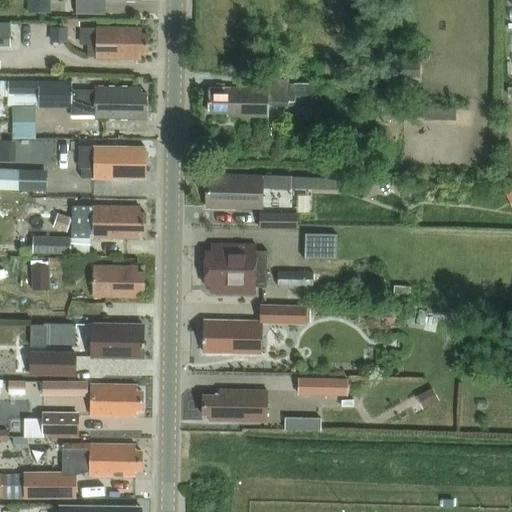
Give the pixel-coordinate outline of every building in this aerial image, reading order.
[(28,0),(29,14),(51,13),(50,0),(28,0)] [(76,0),(77,13),(105,13),(104,0),(76,0)] [(0,46),(10,47),(10,22),(0,22),(0,46)] [(68,42),(68,27),(51,27),(51,30),(21,29),(20,38),(51,39),(51,41),(68,42)] [(147,53),(147,34),(141,34),(142,28),(97,27),(96,58),(141,59),(141,53),(147,53)] [(391,62),(391,77),(419,77),(419,63),(391,62)] [(210,87),(209,113),(233,113),(233,116),(269,117),(269,100),(295,101),(295,96),(316,96),(316,83),(290,83),(290,79),(269,78),(269,89),(210,87)] [(0,81),(0,96),(9,96),(9,94),(9,81),(0,81)] [(9,81),(9,94),(38,94),(38,107),(72,107),(72,90),(72,89),(72,82),(72,81),(9,81)] [(147,114),(147,93),(141,93),(141,87),(96,87),(95,90),(95,115),(95,119),(141,120),(141,113),(147,114)] [(72,107),(72,114),(95,115),(95,90),(72,89),(72,90),(72,107)] [(0,157),(13,159),(16,140),(0,137),(0,157)] [(146,147),(79,147),(79,168),(81,168),(81,178),(140,179),(140,173),(146,173),(146,147)] [(47,169),(19,169),(0,168),(0,189),(46,191),(47,169)] [(208,174),(207,207),(262,209),(263,188),(291,189),(291,177),(291,176),(208,174)] [(315,177),(314,190),(326,190),(339,190),(339,178),(326,178),(315,177)] [(0,201),(0,211),(12,212),(12,202),(0,201)] [(145,233),(145,212),(140,212),(140,206),(93,206),(93,238),(139,239),(139,233),(145,233)] [(58,212),(55,226),(67,228),(69,214),(58,212)] [(299,229),(299,212),(261,212),(260,228),(299,229)] [(336,258),(336,233),(304,233),(304,257),(336,258)] [(71,237),(34,236),(34,252),(71,254),(71,237)] [(255,245),(213,245),(213,251),(207,251),(206,286),(212,286),(212,292),(255,293),(255,287),(267,287),(268,251),(255,251),(255,245)] [(49,265),(49,266),(57,266),(57,258),(49,258),(49,265)] [(32,265),(32,289),(49,289),(49,266),(49,265),(32,265)] [(144,291),(144,272),(138,272),(138,266),(93,266),(93,297),(138,297),(138,291),(144,291)] [(319,297),(319,274),(315,274),(315,271),(279,271),(279,285),(305,285),(305,297),(319,297)] [(262,321),(205,320),(205,353),(262,354),(263,322),(306,323),(307,306),(262,305),(262,321)] [(29,342),(43,343),(45,324),(31,323),(29,342)] [(143,357),(144,325),(92,324),(91,356),(143,357)] [(76,375),(76,353),(31,352),(30,374),(76,375)] [(348,379),(300,378),(300,395),(347,396),(348,379)] [(7,380),(7,390),(9,390),(24,390),(24,380),(7,380)] [(44,382),(44,398),(88,398),(88,382),(44,382)] [(142,410),(142,391),(136,391),(136,385),(92,384),(91,415),(136,416),(136,410),(142,410)] [(433,387),(422,393),(429,406),(432,404),(440,400),(433,387)] [(268,390),(221,390),(221,395),(204,395),(204,415),(210,415),(210,421),(268,422),(268,390)] [(44,414),(43,436),(80,436),(80,414),(44,414)] [(321,418),(285,417),(285,430),(320,431),(321,418)] [(141,470),(141,451),(136,451),(136,445),(71,444),(70,466),(82,466),(86,469),(90,469),(90,475),(135,476),(135,470),(141,470)] [(42,491),(75,491),(74,473),(42,474),(42,475),(27,475),(27,491),(28,497),(28,498),(42,498),(42,491)] [(4,496),(4,498),(28,498),(28,497),(27,491),(27,475),(4,475),(4,496)]
